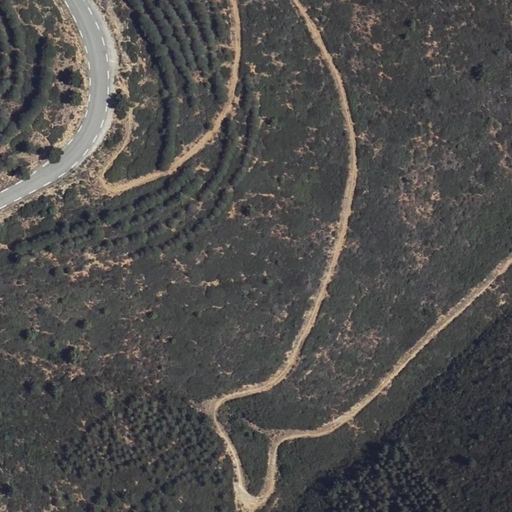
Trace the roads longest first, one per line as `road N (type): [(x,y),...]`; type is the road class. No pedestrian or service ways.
road 1 (track): [(293,0),(325,44),(355,161),(339,246),(287,365),(268,384),(223,397),(212,411),(234,456),(241,495),(253,503),(266,496),(277,446),(289,435),(326,432),(511,258)]
road 2 (track): [(100,76),(121,85),(129,108),(127,139),(102,177),(108,186),(117,189),(183,157),(224,112),(237,33),(229,0)]
road 3 (tertiary): [(76,0),(98,52),(94,119),(69,157),(0,199)]
